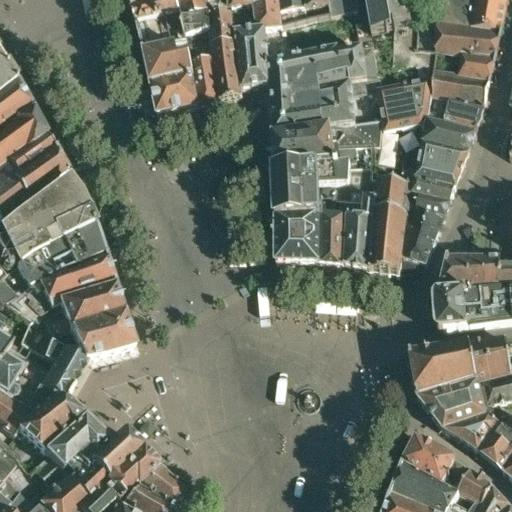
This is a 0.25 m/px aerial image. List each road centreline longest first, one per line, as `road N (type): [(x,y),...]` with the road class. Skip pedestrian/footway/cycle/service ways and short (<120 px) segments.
road 1 (residential): [(511,184),(482,182),(411,310),(414,348),(511,334)]
road 2 (residential): [(511,498),(403,422)]
